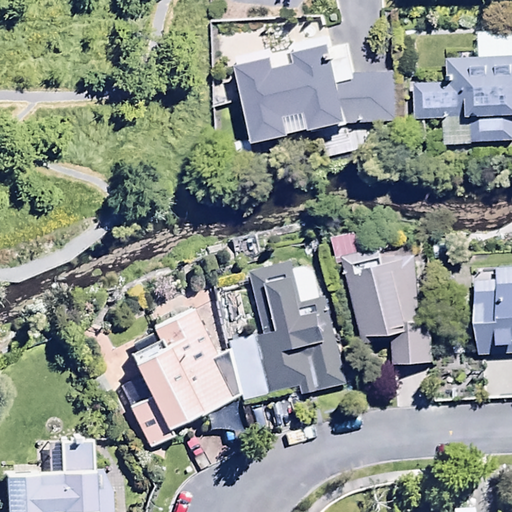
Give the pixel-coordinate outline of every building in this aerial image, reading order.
[(232,62),(240,98),(216,104),(221,125),(245,120),(252,149),(291,140),(287,124),(308,119),(312,136),(348,128),(393,127),(391,76),(353,77),(348,47),(331,50),(329,41),(291,48),(295,69),(276,73),(273,54),(232,62)] [(413,86),(412,122),(470,123),(469,147),(511,147),(511,57),(446,56),(446,87),(413,86)] [(411,245),(342,261),(361,346),(390,340),(390,367),(429,367),(429,327),(411,245)] [(293,265),(249,275),(263,336),(256,337),(270,396),(296,390),(298,396),(348,385),(328,298),(320,300),(312,269),(294,273),(293,265)] [(494,286),(474,287),(479,359),(511,356),(511,270),(493,272),(494,286)] [(161,353),(131,367),(146,400),(128,408),(147,451),(172,440),(168,432),(239,400),(227,356),(214,361),(194,311),(151,331),(161,353)] [(46,449),(48,476),(2,478),(3,511),(108,511),(107,473),(92,473),(91,447),(46,449)]
